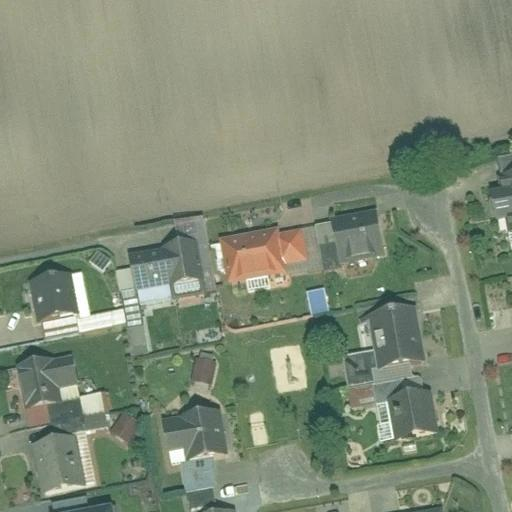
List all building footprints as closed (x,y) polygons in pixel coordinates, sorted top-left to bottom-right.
[(511,182),(498,185),(507,233),(511,231),(511,182)] [(369,225),(332,231),(339,273),(376,268),(369,225)] [(226,253),(233,287),(303,272),(296,237),(226,253)] [(197,250),(128,264),(136,301),(205,288),(197,250)] [(64,286),(32,294),(42,332),(74,324),(64,286)] [(307,300),(310,321),(327,319),(324,297),(307,300)] [(405,318),(365,325),(376,384),(416,376),(405,318)] [(73,364),(16,376),(26,419),(53,413),(49,396),(78,390),(73,364)] [(214,392),(216,369),(194,367),(192,390),(214,392)] [(428,400),(389,407),(397,449),(436,442),(428,400)] [(110,441),(128,450),(138,431),(121,422),(110,441)] [(180,432),(161,435),(168,477),(183,474),(187,495),(221,489),(209,422),(180,427),(180,432)] [(76,445),(32,454),(41,502),(86,493),(76,445)]
